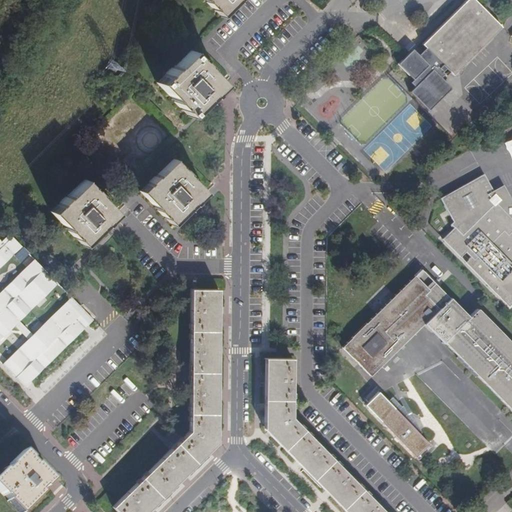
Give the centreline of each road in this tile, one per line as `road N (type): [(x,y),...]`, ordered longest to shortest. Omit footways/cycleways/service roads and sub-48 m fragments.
road 1 (residential): [(253,119),(242,156),(237,454)]
road 2 (residential): [(0,403),(75,479),(60,511)]
